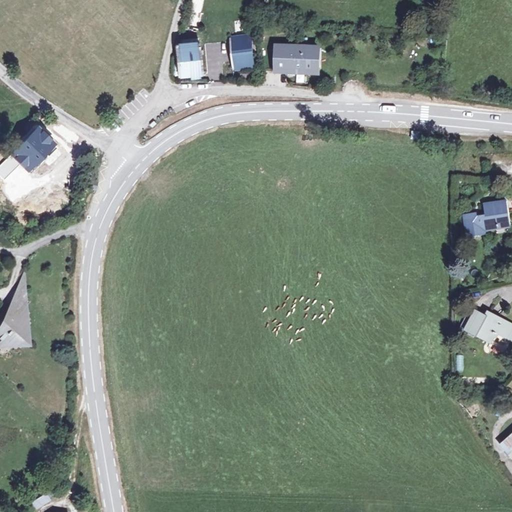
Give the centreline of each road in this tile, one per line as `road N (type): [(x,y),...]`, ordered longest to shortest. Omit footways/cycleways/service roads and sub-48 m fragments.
road 1 (secondary): [(114,511),(92,371),(90,277),(100,226),(136,169)]
road 2 (secondary): [(136,169),(173,136),(216,117),(351,111)]
road 3 (residential): [(163,102),(211,91),(287,93),(340,97),(351,111)]
road 4 (secondary): [(351,111),(511,125)]
road 5 (unclassified): [(121,152),(0,69)]
